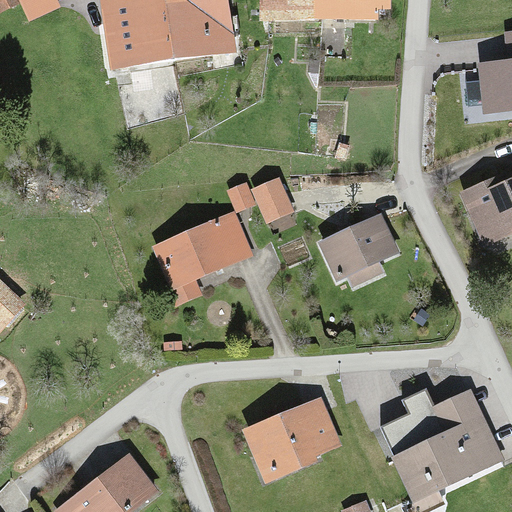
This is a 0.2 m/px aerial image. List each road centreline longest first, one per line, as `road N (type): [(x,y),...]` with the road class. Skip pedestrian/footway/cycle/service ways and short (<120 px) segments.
road 1 (residential): [(490,352),(410,186),(418,0)]
road 2 (residential): [(160,380),(208,367),(490,352)]
road 3 (residential): [(22,486),(160,380)]
road 4 (residential): [(206,511),(160,380)]
